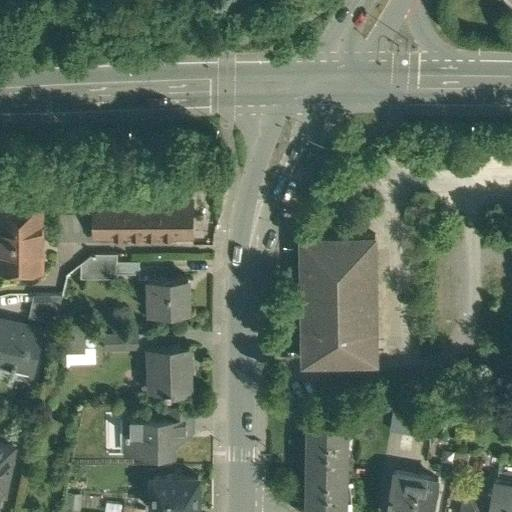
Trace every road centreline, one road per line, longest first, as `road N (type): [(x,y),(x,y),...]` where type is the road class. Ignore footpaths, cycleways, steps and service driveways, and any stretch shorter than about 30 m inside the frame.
road 1 (secondary): [(0,93),(300,86)]
road 2 (secondary): [(243,511),(248,253)]
road 3 (secondary): [(248,253),(301,149),(348,84)]
road 4 (secondary): [(300,86),(269,131),(252,183),(248,253)]
road 5 (secondary): [(348,84),(490,84)]
road 6 (secondary): [(490,84),(432,50),(411,0)]
